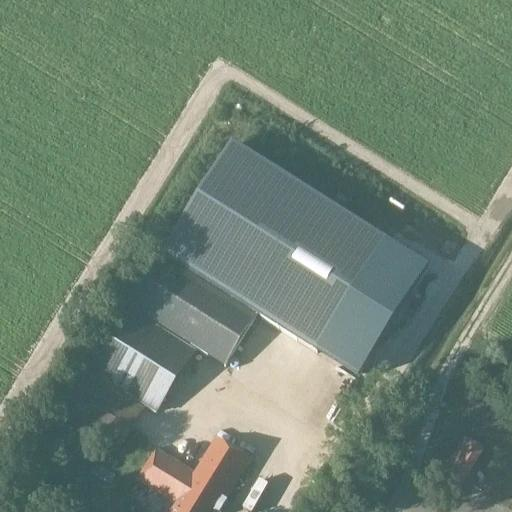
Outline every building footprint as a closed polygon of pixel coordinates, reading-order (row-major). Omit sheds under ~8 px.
[(234,146),(161,260),(255,320),(258,317),(317,354),(387,244),(234,146)] [(161,260),(130,309),(225,369),(255,320),(161,260)] [(155,415),(193,354),(128,312),(89,373),(155,415)] [(118,453),(144,410),(88,375),(61,418),(118,453)] [(451,503),(484,449),(464,437),(431,491),(451,503)] [(218,511),(250,461),(216,440),(194,475),(155,451),(137,481),(175,505),(171,511),(218,511)]
